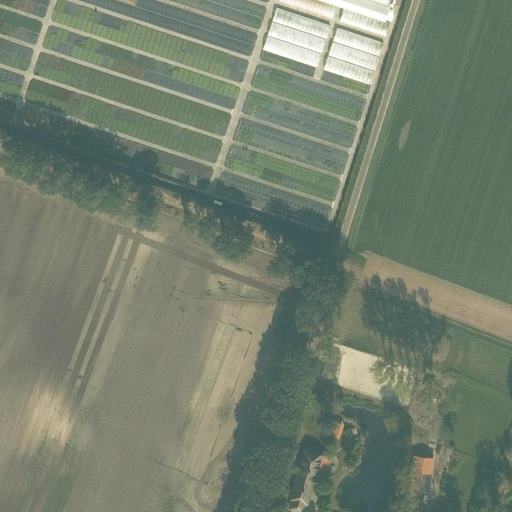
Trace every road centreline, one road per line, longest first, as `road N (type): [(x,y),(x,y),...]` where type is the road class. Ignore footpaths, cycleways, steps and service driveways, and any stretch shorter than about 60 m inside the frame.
road 1 (unclassified): [(261,511),(426,0)]
road 2 (track): [(0,138),(339,270)]
